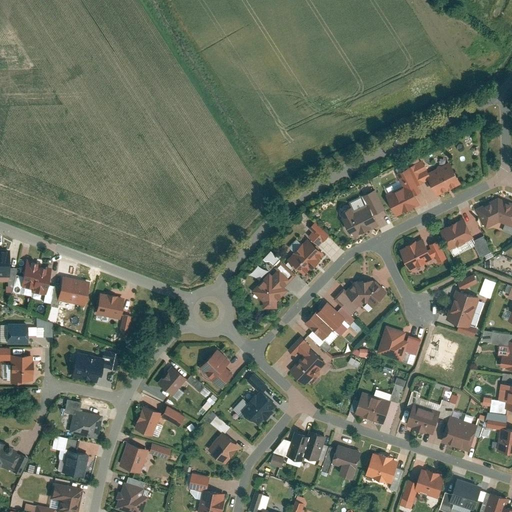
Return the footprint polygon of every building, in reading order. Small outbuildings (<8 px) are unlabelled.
[(430,177),(438,194),(462,182),(451,161),(431,172),(424,158),(408,166),(417,184),(430,177)] [(385,192),(397,215),(422,202),(414,185),(417,184),(408,166),(397,171),(403,183),(385,192)] [(341,211),(354,237),(382,224),(380,221),(389,217),(376,189),(365,194),(370,204),(353,212),(350,206),(341,211)] [(511,201),(499,197),(478,208),(487,228),(501,220),(511,224),(511,201)] [(463,218),(441,230),(450,248),(472,236),(463,218)] [(286,258),(305,276),(327,253),(318,245),(328,234),(315,221),(309,227),(312,231),(286,258)] [(484,236),(476,240),(483,254),(492,250),(484,236)] [(423,238),(401,249),(411,270),(434,259),(423,238)] [(438,239),(429,244),(438,261),(447,256),(438,239)] [(0,273),(9,274),(10,247),(0,246),(0,273)] [(261,257),(270,265),(276,259),(268,250),(261,257)] [(22,286),(46,291),(51,266),(26,261),(22,286)] [(264,308),(278,307),(277,300),(288,290),(283,286),(294,275),(281,261),(275,266),(277,269),(273,273),(270,270),(252,290),(263,301),(264,308)] [(57,298),(86,304),(91,279),(61,274),(57,298)] [(474,274),(459,282),(463,289),(478,281),(474,274)] [(355,279),(350,284),(364,298),(374,305),(387,291),(372,278),(355,279)] [(350,284),(337,298),(351,312),(364,298),(350,284)] [(479,296),(457,288),(447,317),(460,321),(470,324),(479,296)] [(96,311),(122,316),(126,295),(100,291),(96,311)] [(327,300),(316,311),(333,327),(344,315),(338,310),(327,300)] [(350,322),(354,318),(342,306),(338,310),(344,315),(350,322)] [(333,327),(316,311),(306,321),(323,337),(333,327)] [(123,314),(118,333),(126,335),(131,316),(123,314)] [(8,320),(8,341),(27,340),(27,319),(8,320)] [(458,329),(474,334),(477,327),(470,324),(460,321),(458,329)] [(406,330),(387,324),(379,350),(401,358),(404,348),(407,340),(404,339),(406,330)] [(299,350),(305,356),(312,348),(308,344),(310,342),(303,335),(289,348),(295,354),(299,350)] [(416,352),(421,339),(409,335),(407,340),(404,348),(416,352)] [(511,340),(510,340),(508,355),(502,354),(501,365),(511,366),(511,340)] [(305,356),(292,369),(306,382),(326,361),(312,348),(305,356)] [(12,380),(34,380),(34,349),(12,350),(12,380)] [(198,368),(221,386),(235,368),(213,350),(198,368)] [(108,368),(117,368),(117,351),(109,351),(108,368)] [(100,359),(75,355),(72,375),(97,379),(100,359)] [(157,382),(172,394),(186,376),(170,364),(157,382)] [(197,390),(202,385),(189,374),(185,379),(197,390)] [(405,384),(396,381),(391,398),(400,401),(405,384)] [(511,383),(501,382),(499,399),(510,400),(511,384),(511,383)] [(199,392),(206,396),(209,390),(202,386),(199,392)] [(244,409),(261,422),(277,406),(261,390),(244,409)] [(390,401),(362,392),(356,412),(384,421),(390,401)] [(499,399),(493,398),(492,404),(491,412),(508,414),(509,406),(510,400),(499,399)] [(135,427),(153,433),(161,410),(143,403),(135,427)] [(414,403),(407,422),(434,431),(440,412),(414,403)] [(76,404),(70,431),(98,437),(104,410),(76,404)] [(491,412),(489,412),(487,425),(502,427),(506,428),(508,414),(491,412)] [(450,415),(442,438),(470,447),(478,425),(450,415)] [(511,428),(506,428),(502,427),(499,450),(511,451),(511,428)] [(241,445),(222,429),(209,445),(228,461),(241,445)] [(306,454),(313,435),(296,429),(292,440),(288,453),(304,459),(306,454)] [(306,454),(319,458),(328,433),(315,429),(313,435),(306,454)] [(50,447),(61,449),(64,436),(52,434),(50,447)] [(0,464),(10,469),(21,446),(0,435),(0,464)] [(280,451),(288,453),(292,440),(285,438),(280,451)] [(117,464),(141,471),(148,446),(124,439),(117,464)] [(331,459),(356,468),(363,450),(338,441),(331,459)] [(63,469),(83,473),(88,451),(68,446),(63,469)] [(368,474),(392,482),(399,459),(375,451),(368,474)] [(18,454),(12,472),(20,474),(26,457),(18,454)] [(281,466),(282,456),(270,454),(268,464),(281,466)] [(438,496),(445,474),(423,467),(419,480),(416,489),(419,490),(438,496)] [(416,489),(419,480),(409,477),(401,504),(414,508),(419,490),(416,489)] [(475,508),(483,485),(458,477),(450,500),(475,508)] [(49,508),(66,511),(78,511),(84,485),(56,479),(49,508)] [(112,503),(136,511),(143,511),(151,492),(121,481),(112,503)] [(197,511),(221,511),(227,492),(203,487),(197,511)] [(484,511),(500,511),(503,503),(508,505),(511,497),(491,491),(484,511)] [(511,511),(511,506),(508,505),(503,503),(500,511),(511,511)]
